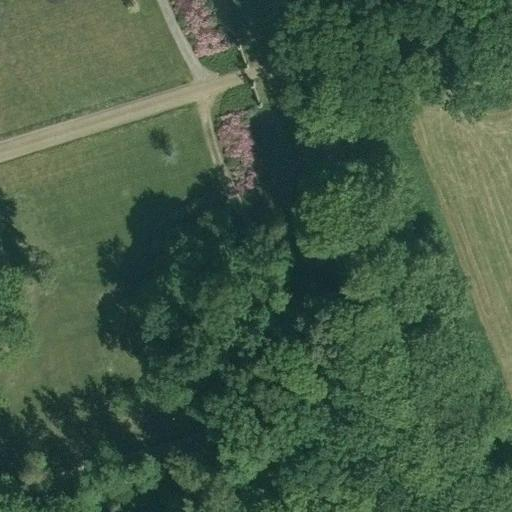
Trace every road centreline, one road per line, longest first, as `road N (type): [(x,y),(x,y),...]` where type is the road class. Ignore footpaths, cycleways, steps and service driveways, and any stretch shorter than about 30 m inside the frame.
road 1 (residential): [(314,511),(433,470),(444,438),(299,59)]
road 2 (track): [(0,497),(225,426),(267,395),(279,365),(278,322),(210,137)]
road 3 (residential): [(299,59),(491,0)]
